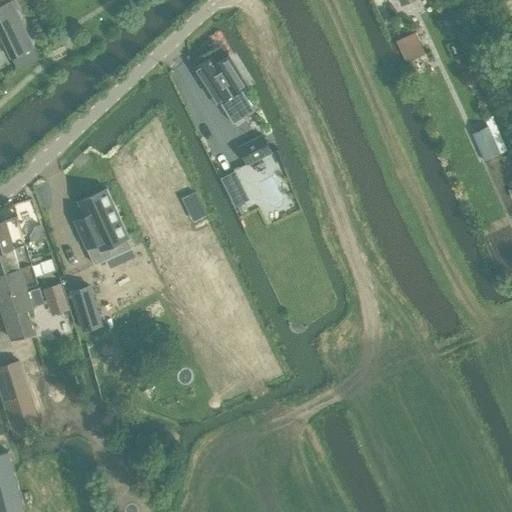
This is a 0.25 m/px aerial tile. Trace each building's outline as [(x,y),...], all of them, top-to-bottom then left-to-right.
[(11,0),(0,5),(0,36),(11,59),(12,59),(17,69),(39,58),(34,48),(35,47),(11,0)] [(407,62),(426,53),(416,32),(397,41),(407,62)] [(255,111),(241,89),(248,85),(229,55),(216,63),(213,57),(196,68),(219,104),(220,103),(233,124),(255,111)] [(484,160),(500,153),(489,127),(473,134),(484,160)] [(248,164),(271,152),(262,136),(240,147),(248,164)] [(75,221),(94,264),(131,248),(127,237),(128,236),(107,189),(78,202),(85,217),(75,221)] [(194,191),(182,198),(193,221),(206,215),(194,191)] [(19,216),(0,221),(0,251),(26,243),(19,216)] [(35,226),(30,236),(31,241),(44,237),(40,224),(35,226)] [(26,243),(0,251),(0,273),(32,264),(26,243)] [(32,264),(0,273),(0,294),(27,286),(38,283),(32,264)] [(0,310),(2,312),(3,311),(12,339),(35,332),(28,309),(45,303),(40,287),(39,288),(38,283),(27,286),(0,294),(0,310)] [(51,314),(69,309),(61,283),(43,288),(51,314)] [(90,284),(70,290),(83,331),(103,325),(90,284)] [(101,351),(103,388),(127,386),(125,350),(101,351)] [(0,367),(0,392),(14,438),(41,429),(20,361),(0,367)] [(0,511),(11,511),(24,509),(7,452),(0,453),(0,511)]
